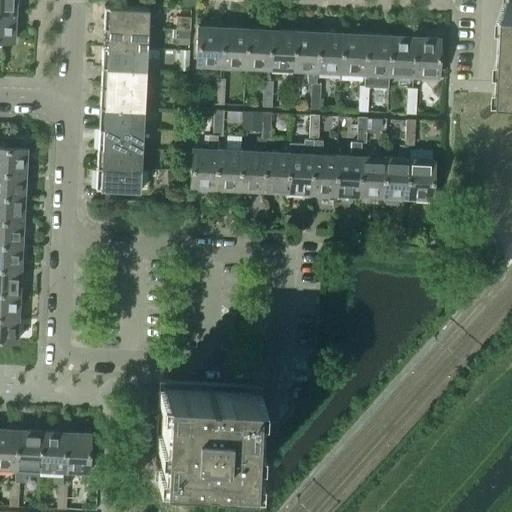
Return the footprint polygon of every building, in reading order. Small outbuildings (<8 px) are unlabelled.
[(13,14),(13,8),(13,0),(0,0),(0,13),(16,15),(16,14),(13,14)] [(511,89),(511,0),(504,0),(500,89),(511,89)] [(146,28),(147,7),(102,5),(101,26),(146,28)] [(12,38),(13,21),(13,16),(16,16),(16,15),(0,13),(0,43),(2,42),(2,39),(14,40),(15,38),(12,38)] [(220,66),(222,26),(221,26),(221,27),(198,26),(198,25),(197,25),(195,64),(220,66)] [(145,48),(146,28),(101,26),(100,46),(145,48)] [(244,67),(246,27),(245,27),(245,28),(223,27),(223,26),(222,26),(220,66),(244,67)] [(268,68),(269,28),(269,29),(247,28),(247,27),(246,27),(244,67),(268,68)] [(292,69),(294,29),(293,29),(293,30),(270,29),(270,28),(269,28),(268,68),(292,69)] [(315,83),(316,71),(318,30),(317,30),(317,32),(295,31),(295,29),(294,29),(292,69),(307,70),(307,83),(310,83),(315,83)] [(340,72),(342,32),(341,31),(341,33),(319,32),(319,30),(318,30),(316,71),(340,72)] [(364,73),(366,33),(365,33),(365,34),(343,33),(343,32),(342,32),(340,72),(364,73)] [(388,74),(390,34),(389,34),(389,35),(366,34),(366,33),(364,73),(365,73),(364,86),(359,86),(358,98),(367,98),(368,88),(375,88),(376,73),(388,74)] [(412,75),(414,35),(413,35),(413,36),(391,35),(391,34),(390,34),(388,74),(412,75)] [(437,76),(438,36),(437,37),(415,36),(415,35),(414,35),(412,75),(437,76)] [(144,68),(145,48),(100,46),(99,66),(144,68)] [(143,88),(144,68),(99,66),(98,86),(143,88)] [(223,91),(224,78),(215,77),(214,90),(223,91)] [(271,94),(271,81),(263,81),(262,94),(271,94)] [(319,96),(320,84),(315,83),(310,83),(310,96),(319,96)] [(97,106),(142,108),(143,88),(98,86),(97,106)] [(415,100),(416,88),(407,88),(406,100),(415,100)] [(223,103),(223,91),(214,90),(214,103),(223,103)] [(270,107),(271,94),(262,94),(261,106),(270,107)] [(318,109),(319,96),(310,96),(309,108),(318,109)] [(367,111),(367,98),(358,98),(358,111),(367,111)] [(415,113),(415,100),(406,100),(405,113),(415,113)] [(141,128),(142,108),(97,106),(97,126),(141,128)] [(222,122),(223,109),(213,109),(213,122),(222,122)] [(270,124),(271,112),(262,111),(261,124),(270,124)] [(318,127),(319,114),(309,114),(309,126),(318,127)] [(366,129),(366,117),(357,116),(357,129),(366,129)] [(414,131),(415,119),(405,118),(405,131),(414,131)] [(221,135),(222,122),(213,122),(212,134),(209,134),(207,148),(192,148),(190,187),(191,187),(191,186),(213,187),(213,188),(214,188),(216,149),(217,134),(221,135)] [(269,137),(270,124),(261,124),(260,137),(257,136),(255,150),(240,150),(238,189),(239,189),(239,188),(261,189),(261,190),(262,190),(264,151),(263,151),(263,137),(269,137)] [(140,148),(141,128),(97,126),(96,146),(140,148)] [(312,139),(317,139),(318,127),(309,126),(308,139),(302,139),(302,143),(290,143),(289,152),(287,152),(286,191),(287,191),(287,190),(302,190),(309,191),(309,192),(310,192),(312,139)] [(365,142),(366,129),(357,129),(356,141),(352,141),(349,154),(335,154),(334,193),(335,193),(335,192),(357,193),(357,194),(358,194),(360,155),(360,141),(365,142)] [(413,144),(414,131),(405,131),(404,144),(413,144)] [(0,171),(24,172),(23,172),(24,149),(25,149),(26,147),(22,147),(22,137),(2,136),(2,146),(0,146),(0,171)] [(333,193),(334,193),(335,154),(323,153),(323,140),(317,139),(312,139),(310,192),(311,192),(311,191),(319,191),(333,192),(333,193)] [(139,168),(140,148),(96,146),(95,166),(139,168)] [(238,189),(240,150),(216,149),(214,188),(215,188),(215,187),(238,188),(237,189),(238,189)] [(286,191),(287,152),(264,151),(262,190),(263,190),(263,189),(285,190),(285,191),(286,191)] [(382,195),(383,156),(360,155),(358,194),(359,194),(359,193),(366,193),(381,194),(381,195),(382,195)] [(406,196),(407,157),(383,156),(382,195),(383,194),(405,195),(405,196),(406,196)] [(431,198),(432,158),(407,157),(406,196),(407,196),(407,195),(429,196),(429,197),(431,198)] [(138,190),(139,168),(95,166),(94,187),(138,190)] [(0,195),(21,196),(22,178),(23,173),(24,173),(24,172),(0,171),(0,195)] [(20,219),(21,196),(0,195),(0,219),(22,220),(20,219)] [(0,243),(19,244),(20,226),(20,221),(22,221),(22,220),(0,219),(0,243)] [(18,267),(19,244),(0,243),(0,267),(20,268),(20,267),(18,267)] [(0,291),(17,292),(18,275),(18,269),(20,269),(20,268),(0,267),(0,291)] [(16,315),(17,292),(0,291),(0,315),(18,316),(18,315),(16,315)] [(15,339),(15,323),(16,316),(17,316),(18,316),(0,315),(0,340),(16,341),(16,339),(15,339)] [(254,482),(257,434),(259,384),(158,379),(153,477),(254,482)] [(0,467),(15,468),(17,430),(17,428),(0,427),(0,467)] [(39,470),(41,429),(17,428),(17,430),(15,468),(39,470)] [(63,471),(65,432),(65,430),(41,429),(39,470),(38,476),(53,476),(52,485),(57,485),(57,483),(62,483),(63,471)] [(87,472),(89,433),(89,432),(65,430),(65,432),(63,471),(87,472)] [(18,494),(18,481),(9,481),(9,493),(18,494)] [(66,483),(62,483),(57,483),(57,485),(57,495),(66,496),(66,483)] [(17,506),(18,494),(9,493),(8,505),(17,506)] [(65,508),(66,496),(57,495),(56,508),(65,508)]
